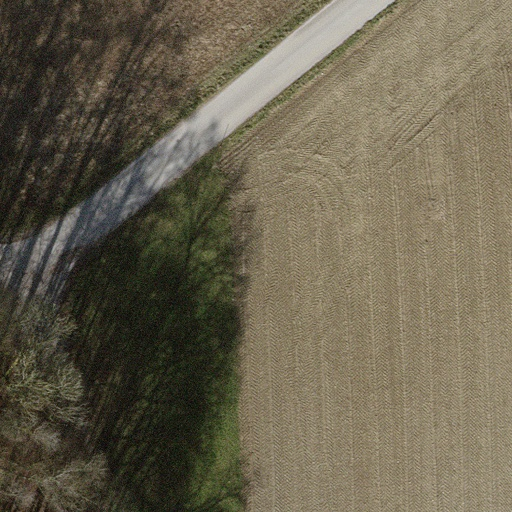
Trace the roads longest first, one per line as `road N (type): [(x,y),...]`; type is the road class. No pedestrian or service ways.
road 1 (track): [(8,289),(360,0)]
road 2 (track): [(8,289),(50,511)]
